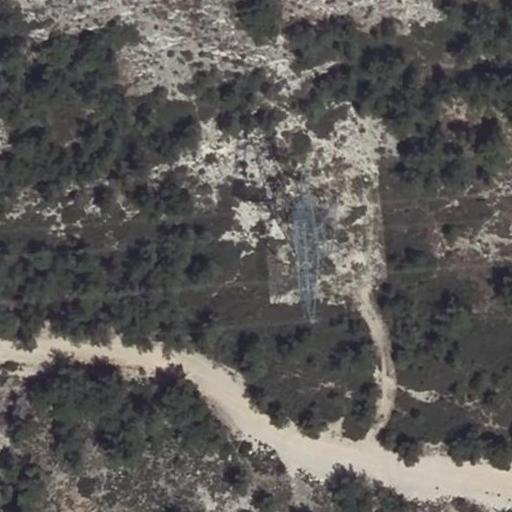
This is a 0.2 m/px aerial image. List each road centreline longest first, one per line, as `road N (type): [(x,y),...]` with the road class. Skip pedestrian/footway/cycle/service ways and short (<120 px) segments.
road 1 (track): [(381,511),(373,485),(347,453),(268,435),(180,347),(141,337),(0,338)]
road 2 (track): [(511,483),(342,452)]
